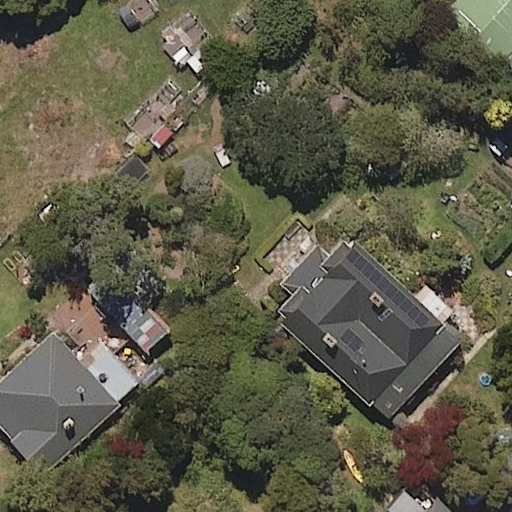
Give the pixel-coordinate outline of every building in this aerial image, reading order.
[(511,46),(511,0),(459,0),(454,5),(504,55),(511,46)] [(180,13),(158,40),(193,70),(216,44),(180,13)] [(232,237),(182,209),(152,262),(203,290),(232,237)] [(418,283),(408,295),(346,239),(324,264),(309,250),(283,278),(298,291),(274,317),(386,418),(457,339),(439,323),(450,311),(418,283)] [(167,327),(137,297),(114,321),(144,350),(167,327)] [(0,428),(38,473),(140,386),(102,341),(77,362),(52,333),(0,377),(0,428)] [(445,511),(409,479),(379,511),(445,511)]
